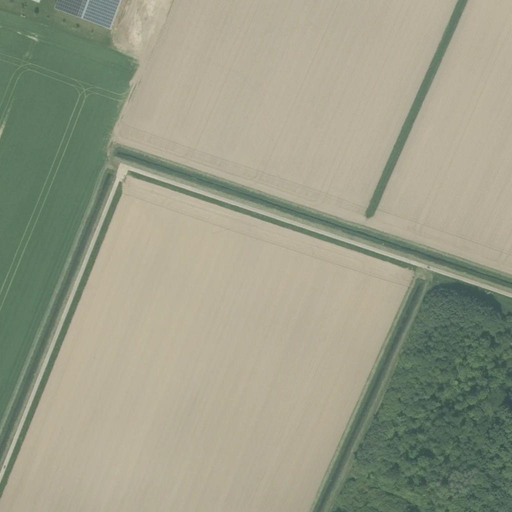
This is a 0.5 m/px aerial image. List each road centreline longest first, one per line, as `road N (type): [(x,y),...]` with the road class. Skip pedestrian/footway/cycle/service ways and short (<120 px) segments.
road 1 (track): [(511,278),(126,149),(114,134)]
road 2 (track): [(118,177),(108,149),(171,0)]
